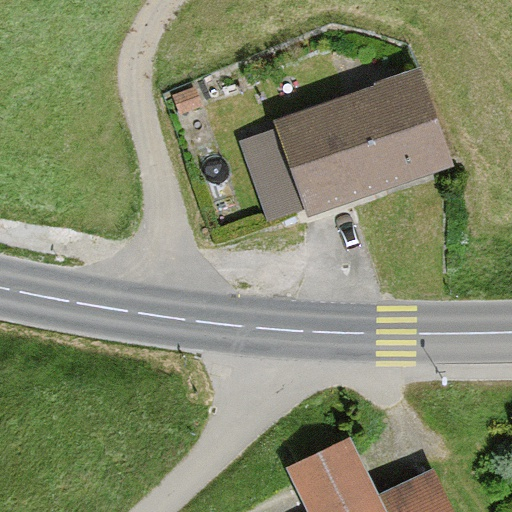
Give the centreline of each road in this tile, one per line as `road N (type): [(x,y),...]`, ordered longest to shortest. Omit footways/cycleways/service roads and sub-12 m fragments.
road 1 (secondary): [(0,287),(286,330)]
road 2 (residential): [(286,330),(236,426),(150,511)]
road 3 (secondary): [(286,330),(511,332)]
